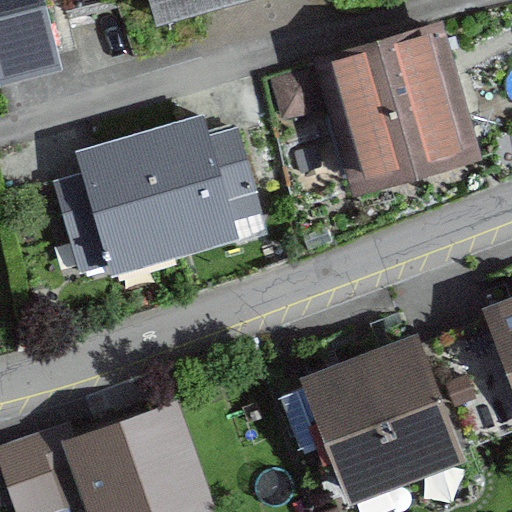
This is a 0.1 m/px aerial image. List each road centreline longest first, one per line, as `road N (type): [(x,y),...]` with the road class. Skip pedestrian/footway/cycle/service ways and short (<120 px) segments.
road 1 (residential): [(511,193),(82,362),(0,385)]
road 2 (residential): [(463,0),(0,132)]
